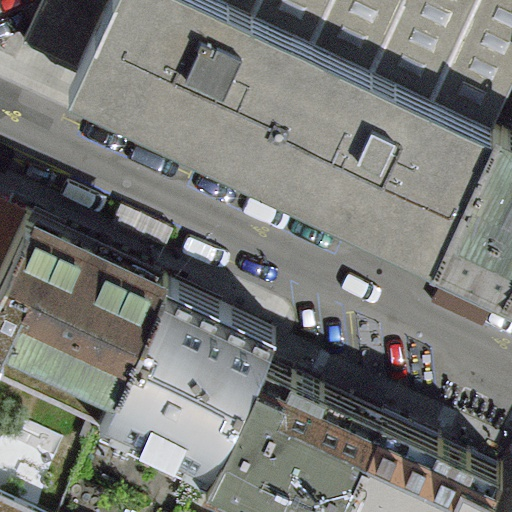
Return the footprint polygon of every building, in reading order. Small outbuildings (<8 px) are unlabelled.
[(110,0),(45,0),(26,39),(82,62),(110,0)] [(495,117),(239,0),(110,0),(82,62),(73,83),(171,128),(345,208),(437,251),(495,117)] [(511,0),(239,0),(495,117),(511,78),(511,0)] [(511,125),(503,120),(495,117),(437,251),(435,255),(511,293),(511,125)] [(2,194),(0,197),(0,266),(2,262),(27,206),(2,194)] [(33,276),(8,328),(115,382),(167,269),(106,242),(27,206),(2,262),(33,276)] [(33,276),(2,262),(0,266),(0,344),(1,345),(8,328),(33,276)] [(217,293),(167,269),(115,382),(99,414),(204,463),(210,466),(265,349),(278,322),(217,293)] [(0,364),(99,414),(115,382),(8,328),(1,345),(0,344),(0,364)] [(328,378),(265,349),(210,466),(307,511),(334,511),(384,404),(328,378)] [(444,429),(384,404),(334,511),(476,511),(503,459),(444,429)] [(58,511),(0,484),(0,511),(58,511)]
